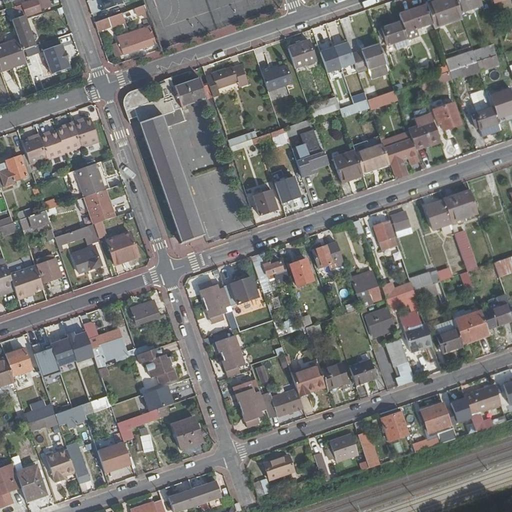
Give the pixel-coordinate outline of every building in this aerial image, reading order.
[(31,47),(34,46),(24,17),(40,11),(40,10),(51,6),(48,0),(40,0),(37,1),(10,10),(13,20),(12,20),(13,24),(12,25),(18,41),(21,51),(31,47)] [(121,4),(119,0),(99,0),(103,11),(121,4)] [(131,0),(135,9),(145,6),(142,0),(131,0)] [(435,31),(462,22),(459,13),(454,0),(441,0),(442,3),(427,8),(432,24),(435,31)] [(454,0),(459,13),(479,6),(477,0),(454,0)] [(147,12),(145,6),(135,9),(137,15),(147,12)] [(398,15),(401,23),(405,33),(432,24),(427,8),(426,6),(398,15)] [(126,24),(122,13),(94,23),(97,31),(109,27),(110,30),(126,24)] [(396,52),(409,47),(405,33),(401,23),(380,30),(385,47),(393,44),(396,52)] [(157,43),(152,26),(149,27),(155,44),(157,43)] [(155,44),(149,27),(117,38),(119,43),(123,55),(155,44)] [(458,45),(466,42),(462,30),(454,33),(458,45)] [(57,38),(41,44),(51,75),(70,68),(67,61),(68,60),(65,52),(64,52),(62,45),(59,45),(57,38)] [(0,69),(1,72),(26,63),(23,55),(21,51),(18,41),(0,47),(0,69)] [(308,42),(287,49),(294,69),(315,62),(308,42)] [(354,65),(352,57),(347,42),(333,46),(340,69),(354,65)] [(123,55),(119,43),(112,45),(117,57),(123,55)] [(472,52),(476,63),(490,58),(493,57),(504,53),(500,43),(472,52)] [(32,52),(31,47),(21,51),(23,55),(32,52)] [(379,47),(352,57),(354,65),(356,71),(357,74),(368,71),(371,81),(389,76),(379,47)] [(445,62),(449,72),(476,63),(472,52),(472,51),(445,61),(445,62)] [(476,63),(479,72),(484,71),(483,67),(492,64),(491,61),(490,58),(476,63)] [(439,75),(449,72),(445,62),(435,65),(439,75)] [(451,77),(453,83),(480,74),(479,72),(476,63),(449,72),(451,77)] [(34,75),(41,73),(39,64),(32,65),(34,75)] [(238,83),(238,84),(246,81),(241,65),(233,67),(238,83)] [(270,68),(261,71),(268,92),(293,84),(287,66),(271,71),(270,68)] [(205,77),(213,99),(220,96),(218,90),(238,83),(233,67),(232,67),(212,74),(212,75),(205,77)] [(440,81),(451,77),(449,72),(439,75),(437,76),(438,81),(440,81)] [(121,100),(128,120),(137,117),(181,243),(203,236),(161,117),(174,113),(173,110),(181,108),(181,107),(206,98),(199,79),(173,88),(170,79),(164,81),(165,84),(160,86),(164,98),(149,103),(143,88),(125,94),(121,100)] [(511,113),(511,97),(509,89),(489,97),(497,119),(511,113)] [(396,98),(394,91),(384,94),(386,101),(396,98)] [(481,138),(500,131),(486,91),(470,96),(475,113),(471,115),(474,126),(477,125),(481,138)] [(386,101),(384,94),(372,98),(374,105),(386,101)] [(337,104),(339,110),(346,108),(354,104),(366,100),(364,95),(356,98),(357,100),(350,102),(348,97),(336,101),(337,104)] [(372,98),(366,100),(368,107),(374,105),(372,98)] [(366,100),(354,104),(357,112),(368,108),(368,107),(366,100)] [(453,103),(433,110),(437,121),(439,120),(443,130),(460,124),(453,103)] [(325,109),(327,114),(339,110),(337,104),(325,109)] [(346,108),(339,110),(341,117),(357,112),(354,104),(346,108)] [(310,114),(311,120),(327,114),(325,109),(310,114)] [(415,128),(433,122),(430,115),(413,122),(415,128)] [(33,140),(22,144),(24,150),(26,155),(30,167),(48,161),(48,162),(65,156),(65,155),(82,149),(83,150),(100,144),(92,119),(81,123),(81,121),(73,124),(67,126),(67,128),(57,132),(57,133),(48,136),(47,135),(40,137),(39,136),(32,139),(33,140)] [(426,149),(440,144),(433,122),(415,128),(408,131),(408,132),(411,140),(414,150),(425,146),(426,149)] [(271,133),(273,138),(275,145),(288,141),(284,129),(281,130),(271,133)] [(296,162),(302,179),(312,176),(310,172),(317,170),(328,166),(323,152),(321,153),(313,129),(309,130),(310,133),(301,136),(304,145),(300,146),(299,142),(296,143),(298,147),(294,148),(299,161),(296,162)] [(228,142),(230,148),(247,142),(257,138),(255,132),(228,142)] [(386,149),(411,140),(408,132),(383,140),(386,149)] [(257,138),(247,142),(249,146),(259,143),(257,138)] [(386,149),(396,180),(407,177),(401,160),(416,155),(414,150),(411,140),(386,149)] [(366,142),(352,147),(353,151),(355,155),(357,162),(361,173),(361,174),(378,168),(388,164),(386,157),(382,146),(369,150),(366,142)] [(347,178),(361,173),(357,162),(355,155),(353,151),(331,159),(340,183),(348,180),(347,178)] [(30,167),(26,155),(5,162),(6,163),(8,170),(0,173),(0,175),(4,189),(14,185),(13,182),(27,177),(26,173),(32,171),(30,167)] [(0,173),(8,170),(6,163),(0,165),(0,173)] [(105,191),(96,164),(77,170),(86,197),(105,191)] [(361,174),(363,177),(379,172),(378,168),(361,174)] [(274,181),(284,178),(281,169),(271,173),(274,181)] [(287,187),(285,180),(278,183),(275,184),(282,204),(288,202),(289,205),(295,203),(293,200),(300,198),(296,187),(295,184),(287,187)] [(270,190),(253,196),(260,217),(277,211),(270,190)] [(114,217),(105,191),(86,197),(84,198),(93,224),(101,222),(114,217)] [(477,214),(469,192),(442,201),(450,223),(477,214)] [(450,223),(442,201),(424,207),(432,230),(450,224),(450,223)] [(57,216),(55,209),(48,212),(50,219),(57,216)] [(20,220),(33,216),(30,210),(17,214),(20,220)] [(49,222),(46,211),(33,216),(20,220),(22,229),(31,226),(32,228),(49,222)] [(409,228),(404,213),(391,217),(396,232),(409,228)] [(18,222),(0,228),(0,235),(9,233),(12,242),(19,240),(16,231),(20,229),(18,222)] [(106,237),(101,222),(93,224),(99,240),(106,237)] [(388,239),(390,243),(395,241),(388,222),(373,227),(378,242),(388,239)] [(93,224),(87,226),(93,243),(99,241),(99,240),(93,224)] [(55,238),(52,229),(45,232),(48,240),(55,238)] [(366,243),(363,232),(356,234),(360,245),(366,243)] [(467,273),(476,270),(463,232),(454,235),(467,273)] [(55,238),(57,245),(72,240),(69,233),(55,238)] [(126,258),(128,261),(138,257),(129,233),(106,241),(114,262),(126,258)] [(344,267),(336,243),(312,251),(318,268),(335,263),(337,270),(344,267)] [(101,266),(98,257),(94,247),(89,249),(90,252),(74,258),(76,265),(88,261),(91,270),(101,266)] [(61,277),(55,259),(53,255),(48,257),(50,261),(38,265),(44,282),(61,277)] [(101,266),(107,263),(104,255),(98,257),(101,266)] [(511,273),(511,257),(494,263),(499,278),(511,273)] [(297,287),(313,281),(306,260),(290,266),(297,287)] [(283,271),(280,262),(267,267),(266,265),(263,266),(267,276),(283,271)] [(0,292),(14,287),(10,275),(6,265),(0,267),(0,292)] [(44,290),(35,266),(10,275),(14,287),(15,292),(19,301),(30,298),(29,295),(44,290)] [(448,270),(437,274),(440,282),(451,278),(448,270)] [(428,273),(409,279),(413,291),(433,284),(440,282),(437,274),(437,271),(428,274),(428,273)] [(380,300),(371,273),(351,279),(361,306),(380,300)] [(258,298),(251,278),(231,285),(238,305),(258,298)] [(201,291),(213,286),(211,280),(199,284),(201,291)] [(386,301),(397,297),(392,284),(382,288),(386,301)] [(433,284),(413,291),(417,301),(437,294),(433,284)] [(230,307),(224,288),(219,289),(218,285),(213,286),(201,291),(210,318),(222,314),(227,312),(226,308),(230,307)] [(0,297),(15,292),(14,287),(0,292),(0,297)] [(487,329),(511,320),(511,314),(509,305),(505,295),(496,298),(500,308),(482,315),(487,329)] [(137,325),(159,317),(153,301),(131,308),(137,325)] [(359,310),(361,315),(379,309),(378,307),(377,304),(359,310)] [(382,329),(389,327),(393,325),(388,309),(365,318),(371,337),(380,333),(379,330),(382,329)] [(463,311),(452,315),(453,320),(454,322),(465,318),(463,311)] [(481,312),(465,318),(454,322),(457,330),(462,344),(489,335),(487,329),(482,315),(481,312)] [(224,320),(222,314),(210,318),(212,324),(224,320)] [(302,319),(306,328),(312,326),(309,317),(302,319)] [(273,322),(279,338),(290,334),(289,330),(282,332),(278,320),(273,322)] [(454,322),(453,320),(433,327),(437,337),(457,330),(454,322)] [(307,334),(309,338),(321,333),(318,324),(312,326),(306,328),(307,334)] [(433,348),(425,327),(404,334),(412,355),(433,348)] [(102,346),(92,350),(99,370),(106,367),(104,360),(103,359),(109,357),(110,358),(113,357),(114,359),(118,357),(119,362),(128,359),(126,355),(127,354),(124,344),(119,330),(102,336),(105,345),(102,346)] [(457,330),(437,337),(444,358),(464,351),(462,344),(457,330)] [(85,333),(51,345),(52,348),(59,368),(93,355),(85,333)] [(213,337),(215,342),(227,338),(225,333),(213,337)] [(222,362),(226,372),(237,368),(245,365),(236,335),(227,338),(215,342),(219,354),(222,353),(225,361),(222,362)] [(402,347),(399,339),(386,343),(389,352),(402,347)] [(148,347),(136,351),(138,356),(150,352),(148,347)] [(402,347),(389,352),(394,367),(397,366),(407,362),(402,347)] [(6,356),(13,377),(32,371),(25,348),(5,355),(6,356)] [(59,368),(52,348),(35,354),(43,377),(60,371),(59,368)] [(150,352),(138,356),(137,357),(140,366),(146,364),(147,367),(145,368),(147,374),(149,373),(151,380),(156,379),(160,388),(175,382),(173,374),(171,374),(169,375),(166,368),(169,367),(170,366),(172,365),(172,363),(172,361),(169,360),(168,360),(166,360),(166,359),(162,357),(159,349),(150,352)] [(0,386),(15,382),(13,377),(6,356),(0,357),(0,386)] [(349,366),(355,385),(377,378),(370,359),(349,366)] [(262,362),(251,365),(257,384),(268,381),(262,362)] [(397,379),(399,387),(414,381),(407,362),(397,366),(401,378),(397,379)] [(326,388),(327,391),(347,384),(340,365),(320,372),(325,386),(326,388)] [(99,370),(104,386),(112,384),(106,367),(99,370)] [(296,389),(299,397),(309,394),(309,391),(325,386),(320,372),(319,367),(292,376),(292,377),(296,389)] [(511,406),(511,382),(503,386),(510,407),(511,406)] [(234,388),(236,394),(248,390),(246,384),(234,388)] [(494,385),(464,396),(471,416),(501,406),(494,385)] [(309,394),(326,388),(325,386),(309,391),(309,394)] [(261,412),(266,410),(261,396),(259,391),(254,393),(253,389),(248,390),(236,394),(246,422),(257,418),(263,416),(261,412)] [(277,418),(303,409),(299,397),(296,389),(270,398),(269,393),(261,396),(266,410),(269,418),(276,415),(277,418)] [(90,403),(82,406),(85,416),(94,413),(90,403)] [(26,414),(29,424),(46,419),(56,415),(52,405),(26,414)] [(449,426),(442,405),(420,412),(428,433),(449,426)] [(82,406),(56,415),(59,424),(59,425),(66,422),(68,428),(87,422),(85,416),(82,406)] [(117,424),(123,441),(133,438),(129,428),(160,417),(157,410),(117,424)] [(409,435),(401,412),(381,419),(389,442),(409,435)] [(56,415),(46,419),(48,426),(49,428),(59,424),(56,415)] [(179,449),(202,441),(193,416),(170,424),(179,449)] [(259,424),(257,418),(246,422),(247,428),(259,424)] [(29,424),(32,432),(48,426),(46,419),(29,424)] [(451,427),(455,439),(476,432),(472,419),(451,427)] [(149,433),(134,437),(137,447),(141,446),(143,453),(154,450),(149,433)] [(331,449),(334,459),(335,463),(357,456),(350,435),(329,443),(331,449)] [(203,444),(202,441),(179,449),(180,452),(203,444)] [(413,447),(415,453),(431,448),(429,442),(413,447)] [(72,463),(79,484),(90,480),(77,443),(67,447),(68,451),(72,463)] [(111,475),(125,470),(121,458),(124,457),(121,449),(114,451),(117,459),(107,463),(111,475)] [(328,461),(334,459),(331,449),(325,451),(328,461)] [(76,473),(72,463),(68,451),(55,455),(54,453),(46,456),(56,483),(64,480),(63,478),(66,477),(76,473)] [(321,454),(313,456),(315,462),(318,469),(320,475),(321,476),(322,481),(323,484),(330,482),(325,467),(321,454)] [(269,480),(287,474),(285,467),(292,465),(289,456),(264,465),(269,480)] [(369,463),(371,468),(380,465),(378,460),(369,463)] [(318,469),(315,462),(311,463),(316,477),(320,475),(318,469)] [(9,467),(17,489),(22,488),(17,472),(14,465),(9,467)] [(37,494),(38,497),(47,494),(37,465),(17,472),(22,488),(26,498),(37,494)] [(285,467),(287,474),(294,472),(292,465),(285,467)] [(6,493),(8,492),(17,489),(9,467),(0,470),(0,497),(7,496),(6,493)] [(268,478),(261,480),(266,494),(272,492),(268,478)] [(261,480),(253,483),(258,497),(266,494),(261,480)] [(192,490),(198,506),(221,498),(216,482),(192,490)] [(173,511),(181,511),(198,506),(192,490),(168,498),(173,511)] [(0,507),(12,503),(8,492),(6,493),(7,496),(0,497),(0,507)] [(165,511),(161,500),(130,511),(165,511)]
